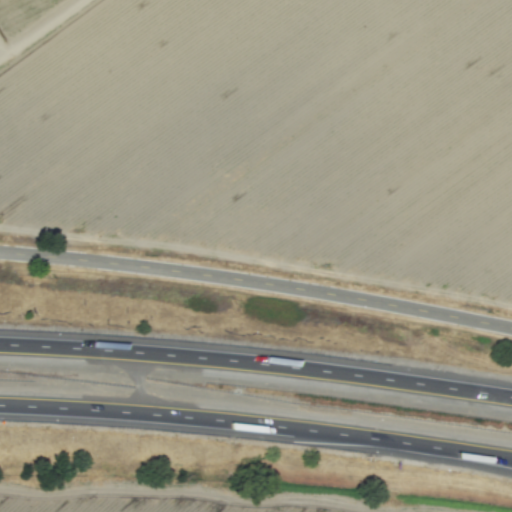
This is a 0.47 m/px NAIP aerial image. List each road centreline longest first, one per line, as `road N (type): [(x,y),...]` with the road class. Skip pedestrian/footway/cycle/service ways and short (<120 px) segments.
road 1 (residential): [(0,252),(229,278),(511,328)]
road 2 (motorway): [(511,397),(206,357),(0,344)]
road 3 (motorway): [(0,404),(233,420),(482,452)]
